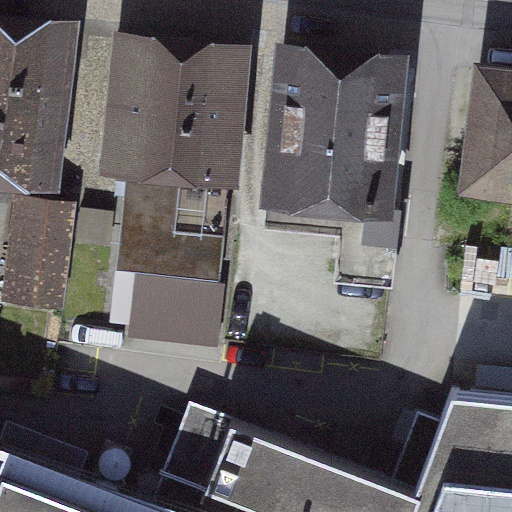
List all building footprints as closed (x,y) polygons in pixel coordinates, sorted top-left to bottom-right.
[(0,29),(0,161),(29,165),(27,181),(57,180),(74,38),(0,29)] [(114,40),(103,154),(115,156),(114,169),(123,170),(115,267),(217,277),(239,53),(114,40)] [(347,222),(342,269),(390,273),(399,206),(385,204),(387,186),(375,185),(387,66),(291,56),(275,215),(347,222)] [(511,74),(486,71),(473,174),(511,179),(511,74)] [(59,294),(70,207),(24,201),(12,288),(59,294)] [(138,271),(132,327),(210,336),(216,280),(138,271)] [(511,511),(511,392),(450,387),(441,417),(418,409),(392,476),(438,494),(431,511),(511,511)] [(0,511),(431,511),(438,494),(392,476),(190,399),(149,505),(0,447),(0,511)]
